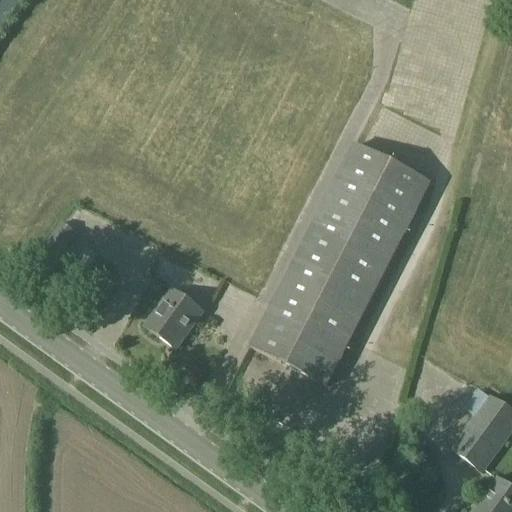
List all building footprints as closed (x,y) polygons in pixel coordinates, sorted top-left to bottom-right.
[(0,0),(0,35),(23,0),(0,0)] [(327,389),(431,186),(355,147),(252,350),(327,389)] [(58,255),(73,235),(61,226),(45,246),(58,255)] [(177,352),(203,315),(173,293),(146,330),(177,352)] [(428,388),(439,369),(428,362),(416,381),(428,388)] [(475,415),(488,394),(477,387),(464,408),(475,415)] [(486,484),(511,444),(511,407),(495,394),(445,459),(486,484)] [(242,422),(247,412),(225,401),(219,411),(242,422)] [(511,511),(511,491),(499,482),(477,511),(511,511)]
